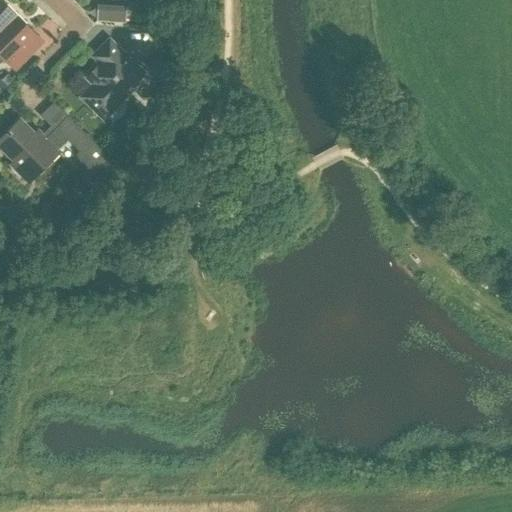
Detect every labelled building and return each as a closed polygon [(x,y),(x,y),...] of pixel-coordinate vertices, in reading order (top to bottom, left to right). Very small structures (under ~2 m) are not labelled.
[(1,0),(0,0),(0,30),(16,14),(1,0)] [(97,5),(96,21),(126,23),(127,6),(97,5)] [(16,14),(0,30),(0,54),(16,70),(44,42),(16,14)] [(102,120),(115,107),(146,76),(109,40),(92,56),(98,62),(84,76),(91,83),(78,96),(102,120)] [(0,78),(0,93),(14,80),(8,74),(1,80),(0,78)] [(60,151),(58,150),(67,140),(79,151),(76,154),(88,180),(98,171),(110,158),(96,145),(67,116),(54,129),(50,126),(42,134),(38,130),(34,134),(20,120),(0,140),(0,146),(14,161),(11,164),(29,182),(60,151)]
